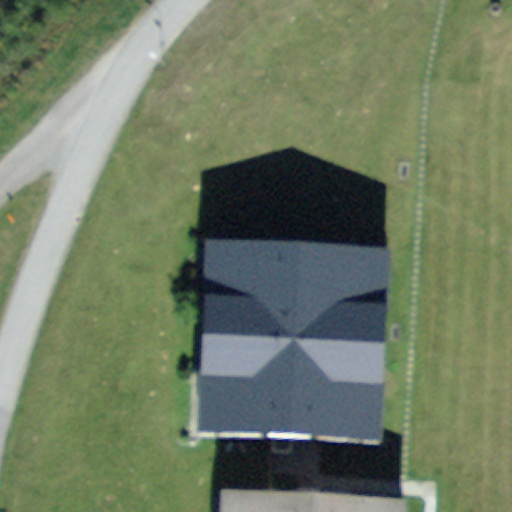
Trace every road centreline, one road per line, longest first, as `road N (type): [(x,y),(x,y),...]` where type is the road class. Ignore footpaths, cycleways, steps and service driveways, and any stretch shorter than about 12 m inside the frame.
road 1 (residential): [(178,0),(101,124),(0,395)]
road 2 (track): [(145,43),(0,181)]
